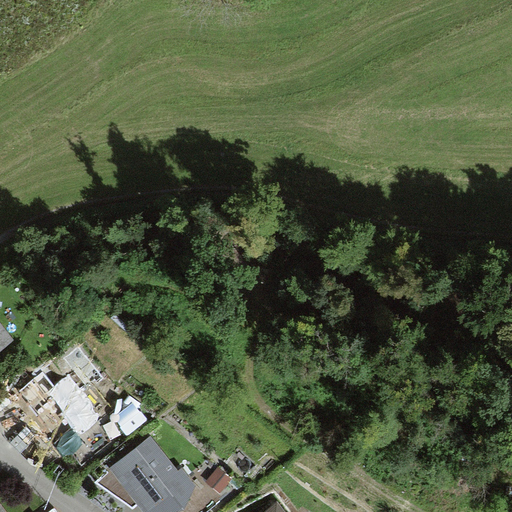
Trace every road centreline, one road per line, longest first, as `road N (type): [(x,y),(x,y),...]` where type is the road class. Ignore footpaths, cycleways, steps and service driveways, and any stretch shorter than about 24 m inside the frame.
road 1 (track): [(0,238),(107,195),(254,188),(466,232),(511,232)]
road 2 (track): [(505,358),(493,511)]
